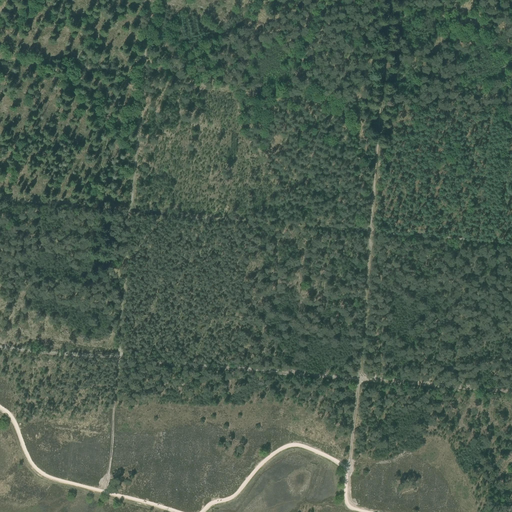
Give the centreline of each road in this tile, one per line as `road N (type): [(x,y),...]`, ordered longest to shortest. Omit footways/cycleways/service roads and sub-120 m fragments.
road 1 (track): [(511,392),(0,347)]
road 2 (track): [(379,102),(0,60)]
road 3 (track): [(0,201),(369,233)]
road 4 (track): [(105,494),(131,180)]
road 5 (track): [(369,233),(348,472)]
road 6 (track): [(131,180),(147,0)]
road 7 (track): [(348,472),(294,445),(204,511)]
road 8 (track): [(105,494),(39,475),(0,411)]
road 9 (track): [(369,233),(511,245)]
road 10 (track): [(511,111),(379,102)]
road 11 (track): [(379,102),(369,233)]
